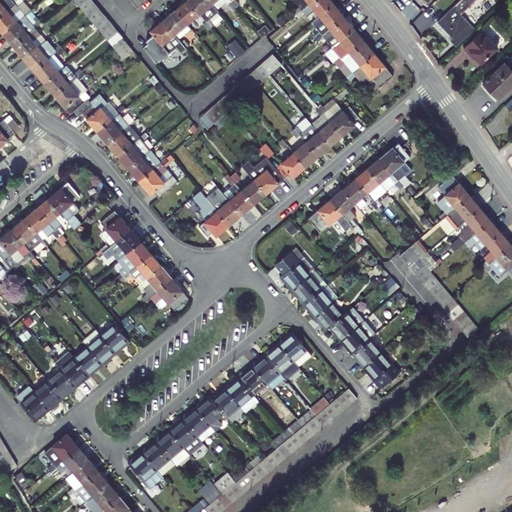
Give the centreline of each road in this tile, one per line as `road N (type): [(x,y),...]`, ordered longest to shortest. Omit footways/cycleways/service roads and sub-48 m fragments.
road 1 (residential): [(229,253),(434,83)]
road 2 (residential): [(109,458),(280,312)]
road 3 (residential): [(210,259),(215,294),(84,410)]
road 4 (residential): [(265,47),(211,95),(191,101),(136,47),(129,26)]
road 5 (residential): [(83,144),(172,246),(210,259)]
road 6 (residential): [(280,312),(301,324),(375,408)]
road 7 (secondary): [(511,192),(434,83)]
road 8 (residential): [(84,410),(30,450),(0,403)]
